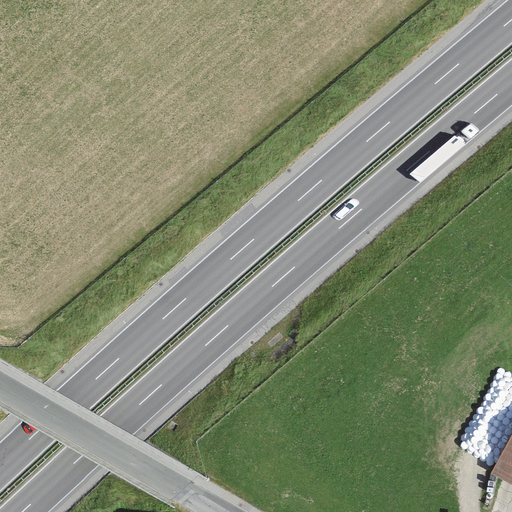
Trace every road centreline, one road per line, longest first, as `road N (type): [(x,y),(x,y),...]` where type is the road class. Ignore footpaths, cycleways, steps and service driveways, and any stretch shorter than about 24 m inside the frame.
road 1 (motorway): [(511,12),(0,460)]
road 2 (motorway): [(15,511),(511,75)]
road 3 (residential): [(0,382),(225,511)]
